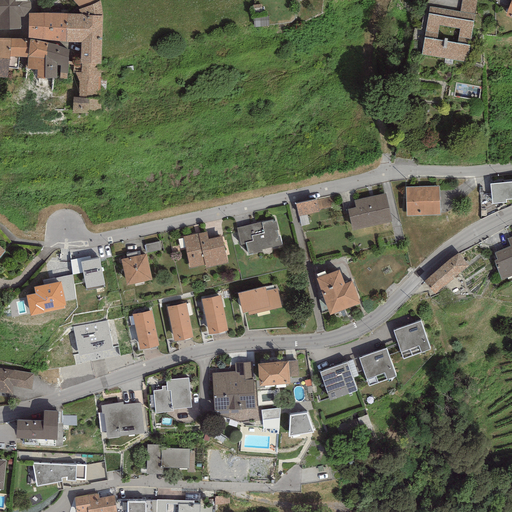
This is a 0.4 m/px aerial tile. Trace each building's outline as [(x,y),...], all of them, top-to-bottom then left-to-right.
[(0,0),(0,29),(20,29),(20,17),(24,17),(31,9),(31,3),(27,0),(0,0)] [(100,0),(99,1),(81,9),(78,10),(79,14),(67,14),(66,42),(81,42),(80,63),(82,63),(101,64),(102,16),(100,0)] [(97,0),(72,0),(81,9),(99,1),(97,0)] [(476,0),(461,0),(459,12),(474,14),(476,0)] [(459,12),(429,7),(421,55),(466,62),(474,14),(459,12)] [(67,14),(28,13),(28,38),(66,42),(67,14)] [(9,57),(10,38),(0,38),(0,77),(7,78),(8,68),(9,57)] [(29,39),(10,38),(9,57),(8,68),(17,69),(19,57),(27,57),(29,39)] [(54,45),(29,39),(27,57),(27,69),(37,70),(36,78),(45,79),(56,78),(56,65),(60,66),(60,78),(66,79),(67,73),(68,73),(69,50),(54,45)] [(100,98),(101,64),(82,63),(81,72),(75,72),(79,82),(78,98),(100,98)] [(78,98),(73,97),(72,113),(100,113),(100,98),(78,98)] [(511,181),(490,184),(492,204),(506,203),(506,200),(511,199),(511,181)] [(439,186),(405,187),(406,216),(440,215),(439,186)] [(385,193),(354,200),(355,207),(347,209),(352,231),(392,222),(385,193)] [(334,196),(316,200),(318,209),(336,205),(334,196)] [(316,200),(316,199),(295,204),(298,216),(299,216),(307,214),(319,212),(318,209),(316,200)] [(309,224),(307,214),(299,216),(301,226),(309,224)] [(261,222),(236,228),(240,245),(245,244),(248,255),(252,254),(252,255),(262,252),(262,250),(282,245),(279,235),(278,236),(277,230),(278,230),(276,221),(273,221),(273,220),(261,222)] [(206,231),(182,237),(190,268),(205,265),(206,268),(227,263),(221,236),(208,239),(206,231)] [(511,236),(507,239),(510,246),(494,253),(497,260),(494,261),(501,280),(511,275),(511,236)] [(159,241),(145,245),(147,253),(160,250),(159,241)] [(126,258),(121,259),(127,286),(152,280),(146,254),(140,255),(139,250),(125,254),(126,258)] [(468,267),(458,253),(452,257),(424,282),(434,294),(468,267)] [(89,256),(70,260),(72,275),(83,273),(81,262),(90,260),(89,256)] [(90,260),(81,262),(83,273),(86,288),(104,285),(99,259),(90,260)] [(344,284),(339,270),(316,278),(329,315),(360,304),(352,281),(344,284)] [(43,281),(43,285),(61,282),(65,301),(75,299),(72,275),(43,281)] [(43,285),(33,287),(35,294),(25,296),(30,316),(65,309),(64,306),(66,306),(65,301),(61,282),(43,285)] [(265,286),(237,293),(242,314),(248,312),(248,316),(282,308),(277,288),(266,291),(265,286)] [(220,295),(201,299),(208,334),(227,331),(220,295)] [(185,303),(166,307),(174,342),(193,338),(185,303)] [(151,311),(132,315),(139,350),(159,346),(151,311)] [(107,321),(90,324),(96,352),(113,349),(107,321)] [(420,321),(393,331),(403,359),(430,350),(420,321)] [(78,355),(96,352),(90,324),(73,327),(78,355)] [(386,348),(358,358),(368,387),(396,377),(386,348)] [(297,360),(288,361),(289,377),(298,376),(297,360)] [(352,360),(347,362),(353,378),(358,376),(352,360)] [(288,361),(257,364),(259,386),(290,384),(289,377),(288,361)] [(211,373),(214,410),(255,408),(253,380),(251,380),(250,362),(234,363),(234,372),(211,373)] [(347,362),(319,372),(329,401),(357,391),(347,362)] [(34,374),(0,368),(0,392),(12,394),(13,386),(31,389),(34,374)] [(188,378),(165,380),(166,386),(161,386),(162,390),(153,391),(155,413),(173,411),(173,409),(191,407),(188,378)] [(123,402),(100,405),(102,414),(104,414),(107,438),(144,434),(140,403),(123,404),(123,402)] [(279,408),(261,410),(263,429),(278,430),(279,408)] [(58,411),(43,410),(43,421),(16,420),(15,439),(57,440),(58,411)] [(289,415),(288,437),(313,433),(306,413),(289,415)] [(367,415),(338,425),(343,438),(372,427),(367,415)] [(162,445),(147,444),(146,474),(162,475),(162,468),(187,469),(189,469),(189,451),(189,448),(162,448),(162,445)] [(76,466),(32,463),(36,487),(62,481),(62,479),(66,478),(66,481),(75,481),(75,480),(85,481),(86,465),(76,464),(76,466)] [(98,493),(74,497),(76,511),(116,511),(113,496),(99,498),(98,493)] [(200,493),(185,493),(184,501),(193,501),(200,501),(200,493)] [(228,495),(214,497),(214,505),(229,503),(228,495)] [(166,511),(166,504),(178,504),(177,511),(199,511),(200,505),(193,504),(193,501),(184,501),(156,500),(156,501),(156,511),(166,511)] [(146,502),(127,502),(126,511),(156,511),(156,501),(146,501),(146,502)]
